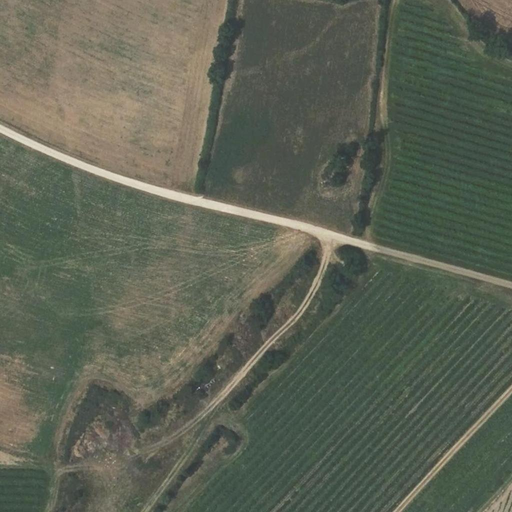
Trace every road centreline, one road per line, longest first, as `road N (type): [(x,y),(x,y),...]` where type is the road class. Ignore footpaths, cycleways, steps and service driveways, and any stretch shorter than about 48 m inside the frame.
road 1 (track): [(511,286),(144,188),(0,131)]
road 2 (track): [(141,454),(180,433),(295,317),(330,234)]
road 3 (track): [(397,0),(382,103),(387,162),(366,244)]
